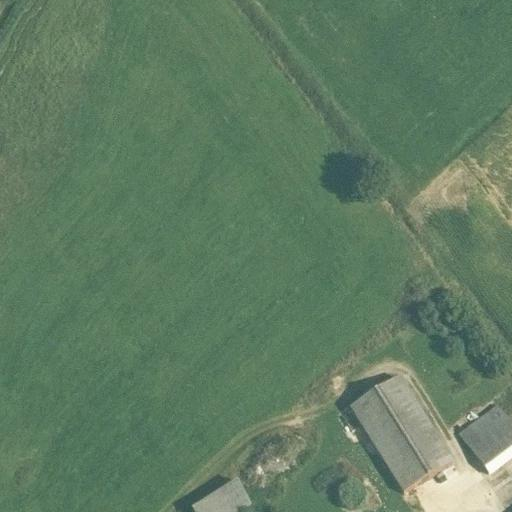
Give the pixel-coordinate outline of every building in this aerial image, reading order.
[(399,381),(351,411),(404,496),(453,465),(399,381)] [(500,410),(461,439),(471,453),(510,424),(500,410)] [(511,426),(510,424),(471,453),(488,475),(511,457),(511,426)] [(237,484),(192,511),(247,511),(251,510),(237,484)] [(365,503),(366,498),(365,494),(362,489),(358,487),(353,486),(348,487),(344,490),(341,494),(340,499),(341,504),(344,508),(348,510),(353,511),(358,510),(362,507),(365,503)]
